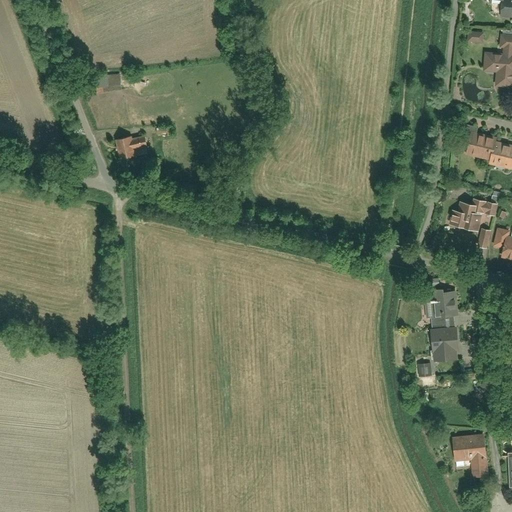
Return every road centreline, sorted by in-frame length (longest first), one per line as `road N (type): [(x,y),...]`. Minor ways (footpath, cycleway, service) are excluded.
road 1 (residential): [(477,274),(111,187)]
road 2 (residential): [(111,187),(128,511)]
road 3 (residential): [(511,506),(500,507),(477,274)]
road 4 (residential): [(37,0),(111,187)]
